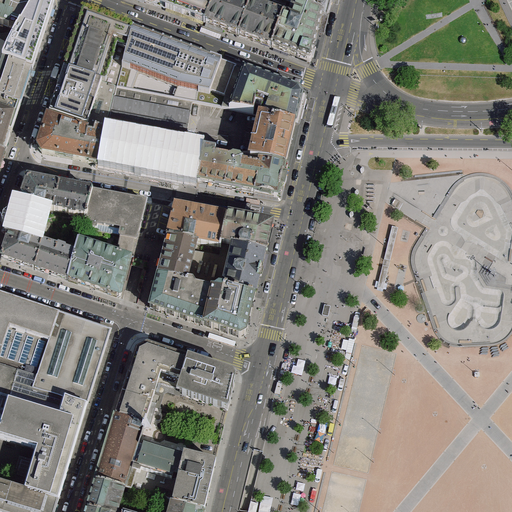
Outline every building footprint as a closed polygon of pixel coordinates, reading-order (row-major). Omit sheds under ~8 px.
[(35,0),(0,0),(0,24),(17,30),(20,25),(22,26),(35,0)] [(55,1),(52,0),(35,0),(22,26),(20,25),(17,30),(14,37),(7,51),(3,61),(32,71),(55,1)] [(149,0),(204,23),(212,3),(204,0),(149,0)] [(241,1),(237,0),(214,0),(212,3),(204,23),(239,36),(251,5),(241,1)] [(301,0),(301,2),(300,6),(323,14),(325,10),(327,0),(301,0)] [(285,13),(291,15),(295,4),(289,1),(285,13)] [(290,19),(284,17),(272,49),(310,62),(311,62),(323,14),(300,6),(295,4),(291,15),(290,19)] [(261,9),(251,5),(239,36),(272,49),(284,17),(266,10),(261,9)] [(127,51),(132,29),(84,12),(64,71),(105,85),(117,48),(127,51)] [(177,89),(210,96),(211,93),(223,63),(132,29),(127,51),(122,68),(177,89)] [(0,63),(7,51),(14,37),(8,34),(0,35),(0,63)] [(122,68),(127,51),(117,48),(105,85),(117,89),(122,68)] [(0,99),(20,107),(32,71),(3,61),(0,69),(0,99)] [(236,67),(223,63),(211,93),(225,98),(235,71),(236,67)] [(207,105),(210,96),(177,89),(122,68),(117,89),(193,103),(207,105)] [(243,74),(230,110),(254,115),(256,106),(262,108),(261,117),(296,125),(303,98),(299,91),(244,70),(243,74)] [(50,114),(96,130),(106,133),(117,89),(105,85),(64,71),(50,114)] [(243,74),(235,71),(225,98),(222,108),(230,110),(243,74)] [(193,103),(117,89),(106,133),(154,142),(185,147),(193,103)] [(225,98),(211,93),(210,96),(207,105),(222,108),(225,98)] [(0,152),(5,154),(20,107),(0,99),(0,152)] [(254,115),(261,117),(262,108),(256,106),(254,115)] [(296,125),(261,117),(250,161),(285,167),(296,125)] [(86,132),(49,119),(39,148),(43,154),(99,165),(106,133),(96,130),(94,136),(89,135),(86,132)] [(149,174),(154,142),(106,133),(99,165),(149,174)] [(198,184),(204,152),(196,151),(196,149),(194,149),(185,147),(154,142),(149,174),(188,182),(198,184)] [(278,199),(285,167),(250,161),(235,158),(235,156),(214,152),(214,154),(204,152),(198,184),(230,190),(278,199)] [(54,211),(60,186),(29,179),(20,204),(46,209),(54,211)] [(60,186),(54,211),(86,217),(93,192),(60,186)] [(147,203),(93,192),(86,217),(83,227),(96,229),(97,225),(121,229),(120,237),(121,237),(137,240),(147,203)] [(35,242),(46,209),(20,204),(10,234),(35,242)] [(228,218),(176,208),(169,238),(197,244),(221,248),(222,244),(228,218)] [(228,218),(222,244),(233,246),(265,253),(271,226),(228,218)] [(120,237),(121,229),(97,225),(96,229),(96,232),(120,237)] [(392,226),(384,259),(390,260),(398,228),(392,226)] [(35,242),(10,234),(2,259),(35,270),(43,245),(35,242)] [(131,260),(137,240),(121,237),(117,255),(131,260)] [(195,252),(197,244),(169,238),(158,275),(188,281),(195,252)] [(79,242),(75,255),(68,281),(119,298),(122,297),(131,260),(117,255),(79,242)] [(233,246),(222,244),(221,248),(220,256),(195,252),(188,281),(214,287),(223,289),(233,246)] [(75,255),(43,245),(35,270),(68,281),(75,255)] [(265,253),(233,246),(223,289),(255,297),(265,253)] [(383,265),(377,287),(383,289),(389,267),(383,265)] [(188,281),(158,275),(150,308),(177,318),(205,327),(214,287),(188,281)] [(246,335),(255,297),(223,289),(214,287),(205,327),(241,339),(246,335)] [(58,315),(0,295),(0,366),(18,372),(37,379),(58,315)] [(331,307),(324,305),(322,315),(328,317),(331,307)] [(110,332),(58,315),(37,379),(33,390),(65,400),(87,407),(110,332)] [(116,416),(146,425),(150,426),(156,409),(158,402),(159,402),(161,397),(155,395),(158,384),(178,390),(187,361),(188,358),(147,344),(136,350),(116,416)] [(187,361),(178,390),(178,392),(180,395),(224,410),(229,407),(236,378),(233,372),(191,359),(190,362),(187,361)] [(0,430),(9,402),(18,372),(0,366),(0,430)] [(37,379),(18,372),(9,402),(60,418),(65,400),(33,390),(37,379)] [(156,409),(162,411),(160,407),(164,395),(168,394),(179,398),(180,395),(178,392),(178,390),(158,384),(155,395),(161,397),(159,402),(158,402),(156,409)] [(60,418),(9,402),(0,430),(0,439),(38,450),(36,457),(34,462),(26,491),(58,501),(87,407),(65,400),(60,418)] [(184,456),(184,455),(186,448),(185,446),(180,444),(178,446),(164,442),(166,436),(164,432),(158,430),(157,428),(158,425),(161,424),(162,418),(161,414),(162,411),(156,409),(150,426),(146,425),(139,448),(144,449),(145,445),(184,456)] [(96,481),(125,489),(126,489),(139,448),(146,425),(116,416),(96,481)] [(178,482),(184,456),(145,445),(144,449),(138,470),(178,482)] [(139,448),(126,489),(132,491),(138,470),(144,449),(139,448)] [(178,482),(173,503),(204,511),(216,462),(184,455),(184,456),(178,482)] [(26,491),(34,462),(20,458),(12,487),(26,491)] [(178,482),(138,470),(132,491),(140,494),(166,501),(173,503),(178,482)] [(118,511),(125,489),(96,481),(88,509),(98,511),(118,511)] [(0,511),(4,511),(12,487),(0,483),(0,511)] [(26,491),(12,487),(4,511),(55,511),(58,501),(26,491)] [(137,493),(129,491),(125,506),(132,508),(137,493)] [(166,501),(140,494),(138,501),(164,509),(166,501)] [(173,503),(170,511),(204,511),(173,503)]
